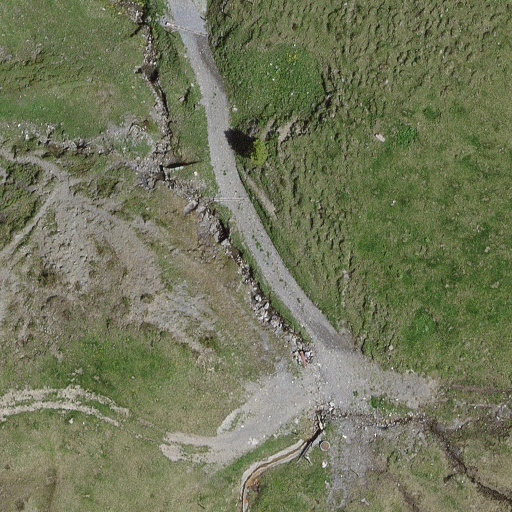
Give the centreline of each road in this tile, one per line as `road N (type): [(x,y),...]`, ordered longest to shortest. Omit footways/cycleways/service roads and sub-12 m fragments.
road 1 (track): [(0,433),(49,405),(227,458),(341,380),(232,190),(221,87),(188,0)]
road 2 (track): [(341,380),(511,382)]
